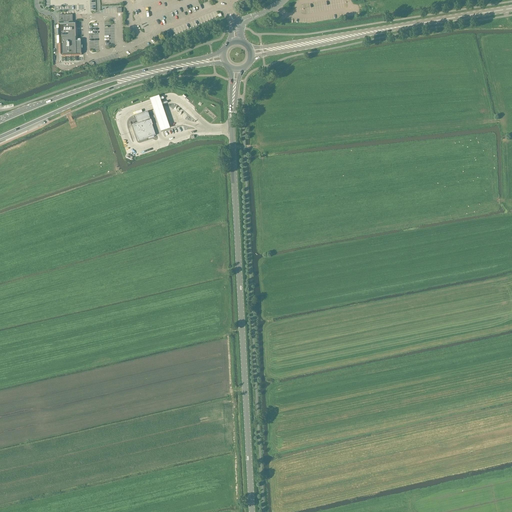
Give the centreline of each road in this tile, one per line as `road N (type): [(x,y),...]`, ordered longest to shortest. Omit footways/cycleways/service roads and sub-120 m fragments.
road 1 (unclassified): [(264,511),(243,96),(233,96)]
road 2 (tertiary): [(252,511),(233,96)]
road 3 (secondary): [(285,47),(511,8)]
road 4 (secondary): [(23,127),(122,84),(224,61)]
road 5 (secondary): [(223,52),(31,108)]
road 6 (motorway): [(0,240),(33,205),(40,185),(23,127)]
